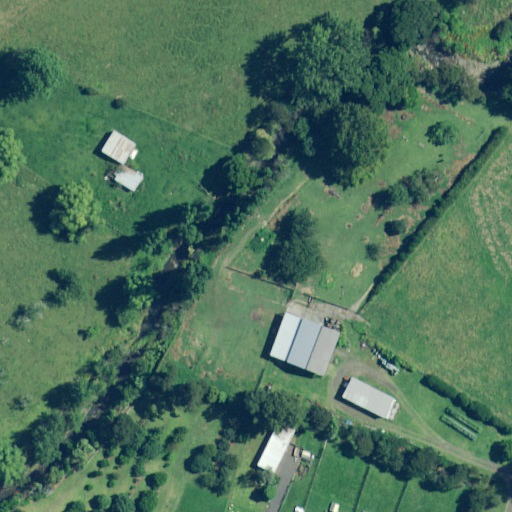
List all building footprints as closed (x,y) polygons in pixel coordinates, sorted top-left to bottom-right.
[(135,145),(113,132),(101,152),(123,165),(135,145)] [(111,179),(114,181),(134,192),(142,179),(125,169),(119,165),(111,179)] [(338,334),(307,322),(296,349),(327,362),(338,334)] [(368,388),(360,384),(352,403),(360,406),(368,388)] [(304,396),(291,392),(288,403),(301,407),(304,396)] [(392,400),(385,397),(376,415),(384,418),(392,400)] [(257,446),(265,450),(257,466),(274,474),(296,429),(279,420),(272,435),(264,432),(257,446)]
